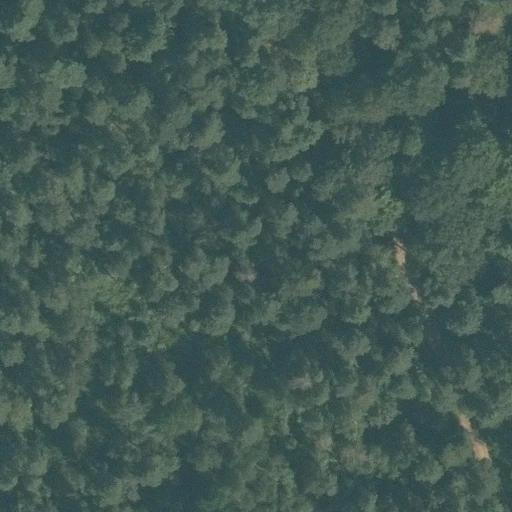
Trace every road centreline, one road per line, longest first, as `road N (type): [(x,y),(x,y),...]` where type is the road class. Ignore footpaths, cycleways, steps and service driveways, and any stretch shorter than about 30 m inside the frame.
road 1 (track): [(385,206),(504,511)]
road 2 (track): [(244,0),(317,94),(385,206)]
